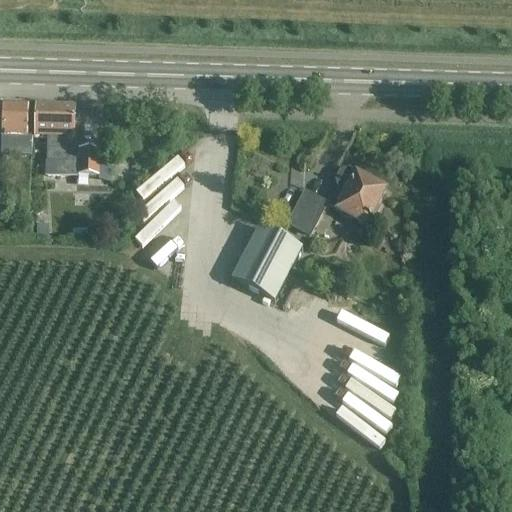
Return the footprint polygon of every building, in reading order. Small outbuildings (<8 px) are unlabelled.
[(3,107),(2,139),(1,158),(31,159),(32,139),(28,139),(29,108),(3,107)] [(74,139),(75,109),(37,108),(36,138),(48,139),(47,164),(48,164),(48,173),(65,174),(65,179),(78,180),(78,188),(89,189),(89,178),(112,179),(113,153),(99,152),(79,151),(79,155),(67,155),(68,139),(74,139)] [(147,170),(153,180),(182,164),(177,154),(147,170)] [(146,211),(128,227),(136,236),(177,199),(169,190),(186,176),(178,167),(138,202),(146,211)] [(366,229),(385,193),(349,174),(342,177),(338,184),(340,191),(348,195),(338,213),(366,229)] [(28,221),(29,191),(13,191),(12,220),(28,221)] [(306,196),(290,227),(310,238),(326,207),(306,196)] [(180,218),(142,252),(149,260),(187,225),(180,218)] [(49,225),(37,225),(37,235),(49,236),(49,225)] [(275,306),(303,253),(260,230),(232,283),(275,306)] [(367,312),(358,333),(380,344),(390,323),(367,312)] [(309,396),(317,387),(278,349),(269,358),(309,396)] [(377,450),(394,427),(350,393),(332,416),(377,450)]
